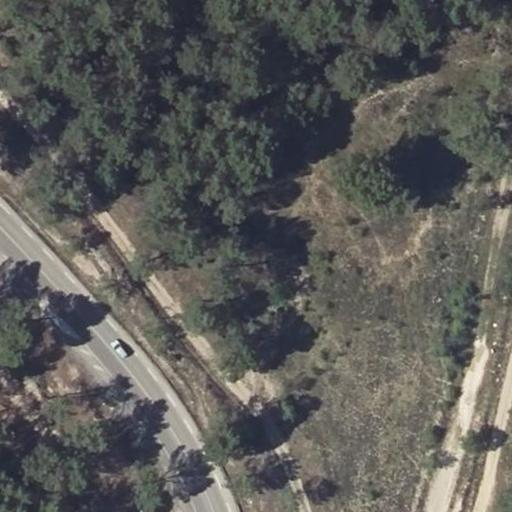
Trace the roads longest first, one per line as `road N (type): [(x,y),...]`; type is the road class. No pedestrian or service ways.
road 1 (track): [(308,511),(294,473),(248,403),(0,91)]
road 2 (primary): [(0,232),(115,345),(195,446),(218,511)]
road 3 (track): [(511,162),(479,343),(431,511)]
road 4 (track): [(62,511),(36,426),(0,358)]
road 5 (track): [(479,511),(511,378)]
